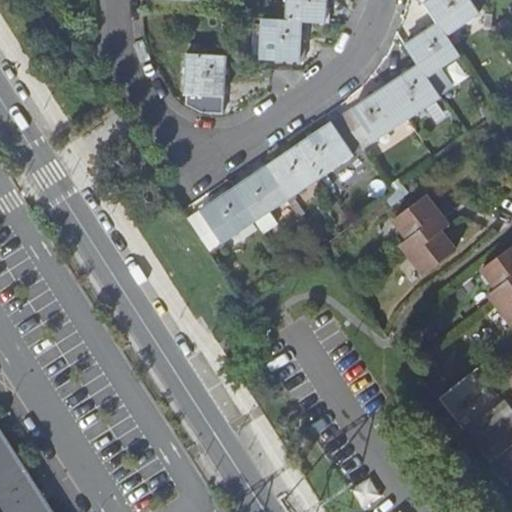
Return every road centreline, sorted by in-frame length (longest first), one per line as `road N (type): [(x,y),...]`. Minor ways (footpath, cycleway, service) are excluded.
road 1 (secondary): [(0,89),(266,511)]
road 2 (residential): [(119,0),(124,57),(149,109),(172,139),(214,151),(334,79),(361,50),(382,0)]
